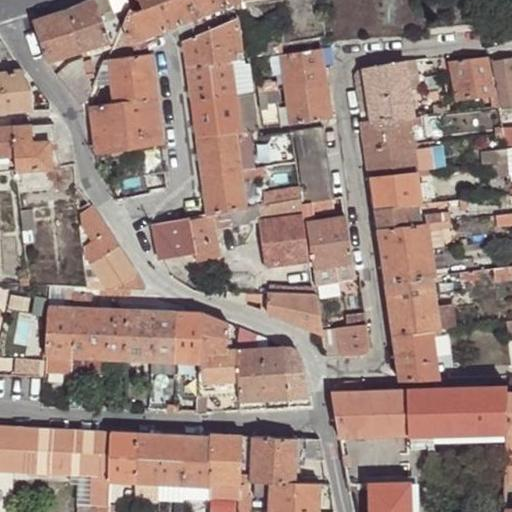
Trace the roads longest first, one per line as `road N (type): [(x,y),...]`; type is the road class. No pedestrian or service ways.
road 1 (residential): [(317,377),(380,368),(384,347),(340,98),(343,56),(511,36)]
road 2 (residential): [(0,414),(324,421)]
road 3 (residential): [(117,220),(186,201),(165,42),(225,13)]
road 4 (residential): [(117,220),(151,278),(294,335),(311,352),(317,377)]
road 5 (residential): [(0,15),(74,112)]
